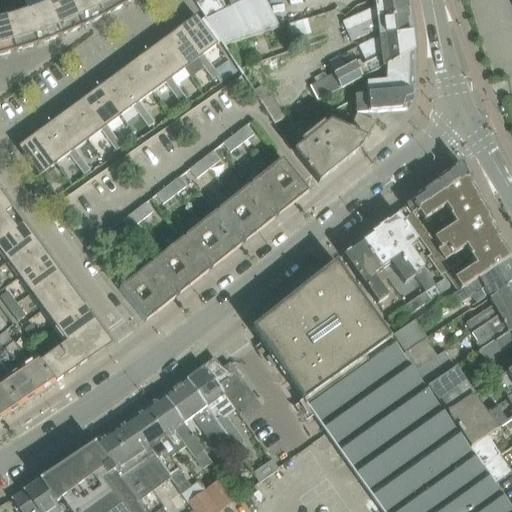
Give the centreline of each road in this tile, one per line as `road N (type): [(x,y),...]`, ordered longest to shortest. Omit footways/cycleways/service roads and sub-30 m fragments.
road 1 (tertiary): [(147,368),(462,113)]
road 2 (residential): [(147,368),(0,162)]
road 3 (tertiary): [(0,468),(147,368)]
road 4 (residential): [(0,141),(113,56)]
